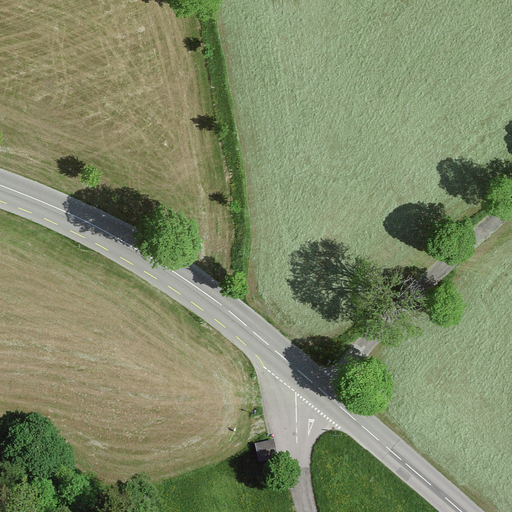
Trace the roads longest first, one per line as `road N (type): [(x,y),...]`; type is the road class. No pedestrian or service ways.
road 1 (secondary): [(0,186),(127,242),(212,297),(314,385)]
road 2 (unclassified): [(511,208),(314,385)]
road 3 (secondary): [(460,511),(314,385)]
road 4 (unclassified): [(314,385),(298,417),(308,511)]
